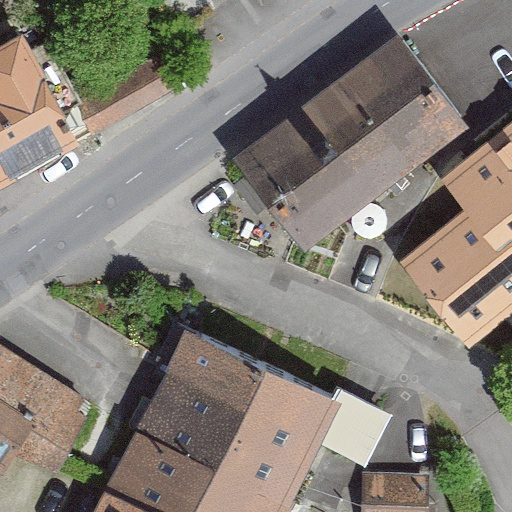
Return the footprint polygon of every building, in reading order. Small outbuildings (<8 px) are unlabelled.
[(405,27),(240,152),(302,233),(467,109),(405,27)] [(0,184),(184,80),(165,46),(79,94),(49,41),(33,49),(24,34),(0,47),(0,184)] [(511,100),(476,131),(483,139),(445,171),(466,198),(403,250),(479,342),(511,314),(511,100)] [(281,511),(342,386),(187,314),(106,480),(181,511),(281,511)] [(0,335),(0,384),(38,408),(10,453),(58,466),(89,410),(78,405),(86,391),(0,335)] [(38,408),(0,384),(0,462),(3,464),(10,453),(38,408)] [(367,511),(431,511),(434,468),(370,465),(367,511)] [(181,511),(106,480),(87,511),(181,511)]
